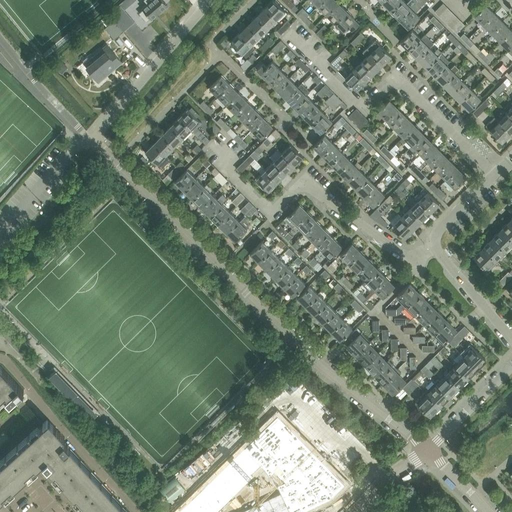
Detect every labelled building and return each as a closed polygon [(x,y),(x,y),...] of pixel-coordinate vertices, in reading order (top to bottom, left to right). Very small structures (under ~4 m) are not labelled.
[(143,0),(147,4),(142,8),(143,10),(139,13),(146,21),(150,18),(151,19),(161,11),(162,11),(167,6),(162,0),(143,0)] [(276,19),(285,11),(274,0),(272,0),(265,8),(276,19)] [(286,4),(291,9),(294,5),(289,0),(286,4)] [(323,0),(318,6),(327,15),(338,3),(335,0),(323,0)] [(385,0),(382,3),(391,11),(401,0),(385,0)] [(411,8),(402,0),(401,0),(391,11),(399,20),(411,8)] [(327,15),(335,23),(347,11),(338,3),(327,15)] [(447,8),(443,3),(434,12),(439,16),(447,8)] [(119,4),(110,13),(124,31),(134,22),(119,4)] [(485,4),(474,16),(483,24),(494,13),(485,4)] [(268,28),(276,19),(265,8),(256,16),(268,28)] [(399,20),(408,28),(420,17),(411,8),(399,20)] [(452,12),(447,8),(439,16),(443,20),(452,12)] [(352,31),(359,23),(347,11),(335,23),(343,31),(348,27),(352,31)] [(302,12),(298,16),(303,21),(307,17),(302,12)] [(456,16),(452,12),(443,20),(447,25),(456,16)] [(124,31),(110,13),(101,20),(107,27),(106,28),(115,39),(124,31)] [(494,13),(483,24),(491,33),(502,22),(494,13)] [(259,36),(268,28),(256,16),(248,25),(259,36)] [(433,16),(430,20),(435,25),(439,21),(433,16)] [(452,29),(460,20),(456,16),(447,25),(452,29)] [(303,21),(308,26),(312,22),(307,17),(303,21)] [(465,25),(464,25),(460,20),(452,29),(456,33),(465,25)] [(286,29),(291,24),(287,21),(282,25),(286,29)] [(443,33),(447,29),(439,21),(435,25),(443,33)] [(502,22),(491,33),(500,41),(511,30),(502,22)] [(248,25),(239,33),(251,45),(259,36),(248,25)] [(282,25),(277,31),(281,34),(286,29),(282,25)] [(328,30),(323,26),(316,33),(320,38),(324,34),(328,30)] [(412,30),(404,38),(400,42),(409,51),(421,39),(412,30)] [(511,31),(511,30),(500,41),(508,50),(511,46),(511,31)] [(230,42),(242,54),(251,45),(239,33),(230,42)] [(450,33),(447,37),(452,42),(456,39),(450,33)] [(464,33),(460,37),(465,42),(469,38),(464,33)] [(325,43),(328,39),(324,34),(320,38),(325,43)] [(409,51),(418,59),(429,48),(429,47),(433,43),(425,35),(421,39),(409,51)] [(356,37),(350,43),(354,46),(360,40),(356,37)] [(269,46),(274,41),(270,38),(265,42),(269,46)] [(474,51),(477,47),(469,38),(465,42),(474,51)] [(391,56),(375,39),(367,48),(383,64),(391,56)] [(457,47),(460,43),(456,39),(452,42),(457,47)] [(280,40),(272,49),(277,53),(285,45),(280,40)] [(265,42),(260,48),(264,51),(269,46),(265,42)] [(98,81),(121,62),(107,45),(91,59),(89,57),(87,57),(83,60),(83,63),(98,81)] [(482,59),(486,55),(477,47),(474,51),(482,59)] [(362,61),(374,73),(383,64),(367,48),(362,52),(367,56),(362,61)] [(429,48),(418,59),(426,68),(438,56),(441,52),(438,48),(434,52),(429,48)] [(343,58),(348,53),(344,49),(339,54),(343,58)] [(286,54),(292,59),(295,55),(290,50),(286,54)] [(467,50),(464,54),(469,59),(473,55),(467,50)] [(338,71),(342,67),(338,63),(343,58),(339,54),(330,63),(338,71)] [(256,59),(253,55),(247,60),(251,64),(256,59)] [(474,64),(477,60),(473,55),(469,59),(474,64)] [(487,64),(491,60),(486,55),(482,59),(487,64)] [(438,56),(426,68),(435,76),(447,65),(438,56)] [(304,63),(299,58),(295,62),(300,67),(304,63)] [(262,63),(256,69),(269,82),(280,70),(272,61),(266,67),(262,63)] [(366,81),(374,73),(362,61),(354,69),(366,81)] [(60,62),(54,69),(60,74),(66,67),(60,62)] [(300,67),(305,72),(309,68),(304,63),(300,67)] [(454,65),(450,69),(447,65),(435,76),(443,85),(455,73),(458,69),(454,65)] [(485,67),(481,71),(486,76),(490,72),(485,67)] [(499,76),(503,72),(498,67),(494,71),(499,76)] [(345,78),(356,90),(357,90),(366,81),(354,69),(345,78)] [(289,78),(280,70),(269,82),(277,90),(289,78)] [(491,81),(495,77),(490,72),(486,76),(491,81)] [(452,94),(464,82),(455,73),(443,85),(452,94)] [(221,75),(209,88),(217,97),(230,84),(221,75)] [(312,79),(317,84),(321,80),(316,75),(312,79)] [(298,87),(289,78),(277,90),(286,99),(298,87)] [(460,102),(472,90),(464,82),(452,94),(460,102)] [(507,85),(503,82),(498,87),(502,91),(507,85)] [(217,97),(226,105),(238,93),(230,84),(217,97)] [(325,84),(317,93),(321,98),(330,89),(325,84)] [(286,99),(293,105),(295,107),(306,95),(298,87),(286,99)] [(493,92),(497,96),(502,91),(498,87),(493,92)] [(475,104),(480,99),(472,90),(460,102),(469,110),(475,104)] [(247,101),(238,93),(226,105),(234,114),(247,101)] [(334,93),(325,102),(330,106),(338,97),(334,93)] [(303,116),(315,104),(306,95),(295,107),(303,116)] [(334,110),(336,109),(340,105),(343,102),(338,97),(330,106),(334,110)] [(389,99),(377,111),(386,120),(398,108),(389,99)] [(485,99),(481,104),(485,108),(488,105),(490,103),(485,99)] [(203,101),(199,104),(205,109),(208,106),(203,101)] [(247,101),(234,114),(243,122),(255,110),(247,101)] [(315,104),(303,116),(312,124),(323,112),(315,104)] [(485,108),(481,104),(472,112),(477,116),(485,108)] [(205,109),(209,114),(213,111),(208,106),(205,109)] [(191,130),(205,145),(210,140),(195,126),(200,121),(187,108),(179,117),(191,130)] [(395,128),(406,117),(398,108),(386,120),(395,128)] [(356,109),(348,116),(348,117),(352,121),(360,113),(356,109)] [(251,130),(264,118),(255,110),(243,122),(251,130)] [(312,124),(320,133),(332,121),(323,112),(312,124)] [(364,116),(360,113),(352,121),(355,125),(364,116)] [(511,131),(511,118),(507,113),(498,122),(510,134),(511,131)] [(355,125),(359,129),(368,120),(364,116),(355,125)] [(183,139),(191,130),(179,117),(170,126),(183,139)] [(220,117),(217,121),(222,127),(226,123),(220,117)] [(415,125),(406,117),(395,128),(403,137),(415,125)] [(490,131),(502,142),(510,134),(498,122),(493,117),(485,126),(490,131)] [(260,139),(271,128),(272,127),(264,118),(251,130),(260,139)] [(346,121),(342,124),(347,129),(351,126),(346,121)] [(327,132),(328,134),(330,131),(331,132),(339,124),(337,122),(327,132)] [(222,127),(227,131),(231,128),(226,123),(222,127)] [(397,153),(395,151),(407,140),(412,145),(423,134),(415,125),(403,137),(392,148),(389,151),(385,154),(390,159),(397,153)] [(170,126),(162,134),(175,147),(178,143),(180,144),(182,141),(182,140),(183,139),(170,126)] [(359,134),(353,128),(351,126),(347,129),(356,138),(359,134)] [(372,134),(367,128),(363,132),(368,138),(372,134)] [(276,137),(280,133),(276,129),(271,133),(276,137)] [(166,156),(175,147),(162,134),(153,143),(166,156)] [(243,139),(237,134),(234,138),(239,143),(243,139)] [(364,146),(368,143),(359,134),(356,138),(364,146)] [(377,139),(372,134),(368,138),(373,142),(377,139)] [(412,145),(406,151),(410,155),(412,153),(417,158),(420,154),(432,142),(423,134),(412,145)] [(333,144),(324,135),(313,146),(322,155),(333,144)] [(267,146),(271,142),(267,138),(263,142),(267,146)] [(239,143),(244,148),(248,144),(243,139),(239,143)] [(432,142),(420,154),(429,163),(441,151),(432,142)] [(170,160),(166,156),(153,143),(145,151),(162,168),(170,160)] [(369,151),(373,148),(368,143),(364,146),(369,151)] [(282,153),(294,166),(303,157),(291,144),(282,153)] [(330,163),(342,152),(333,144),(322,155),(330,163)] [(197,145),(193,149),(197,153),(201,149),(197,145)] [(258,155),(263,150),(259,146),(254,150),(258,155)] [(389,151),(385,147),(384,146),(380,149),(385,154),(389,151)] [(429,163),(433,166),(437,171),(449,159),(441,151),(429,163)] [(339,172),(350,161),(342,152),(330,163),(339,172)] [(189,153),(184,157),(189,162),(193,157),(189,153)] [(286,174),(294,166),(282,153),(273,161),(286,174)] [(240,173),(254,159),(250,155),(236,169),(240,173)] [(380,155),(376,158),(381,163),(385,160),(380,155)] [(202,163),(206,167),(211,163),(206,159),(202,163)] [(446,180),(458,168),(449,159),(437,171),(446,180)] [(386,168),(390,164),(385,160),(381,163),(386,168)] [(277,182),(286,174),(273,161),(265,170),(277,182)] [(357,162),(354,165),(350,161),(339,172),(347,180),(359,169),(362,166),(357,162)] [(180,162),(176,166),(180,170),(185,166),(180,162)] [(397,166),(402,171),(406,168),(401,163),(397,166)] [(420,171),(415,166),(411,169),(417,175),(423,169),(420,171)] [(211,172),(215,176),(219,172),(215,167),(211,172)] [(269,191),(277,182),(265,170),(263,167),(259,171),(261,174),(256,179),(269,191)] [(455,188),(466,177),(458,168),(446,180),(455,188)] [(196,178),(187,169),(175,182),(183,190),(196,178)] [(347,180),(356,189),(367,178),(359,169),(347,180)] [(422,180),(428,174),(423,169),(417,175),(422,180)] [(176,175),(172,171),(168,175),(172,179),(176,175)] [(397,172),(393,175),(399,181),(402,177),(397,172)] [(414,178),(411,174),(402,183),(406,187),(408,189),(413,184),(410,182),(414,178)] [(219,180),(223,184),(228,180),(223,176),(219,180)] [(204,186),(196,178),(183,190),(192,199),(204,186)] [(364,197),(376,186),(367,178),(356,189),(364,197)] [(402,183),(397,188),(400,192),(406,187),(402,183)] [(432,189),(434,192),(437,188),(432,183),(429,186),(432,189)] [(192,199),(200,207),(213,195),(210,192),(212,189),(206,184),(204,186),(192,199)] [(373,206),(384,195),(376,186),(364,197),(373,206)] [(442,200),(447,196),(438,187),(434,192),(442,200)] [(423,188),(415,196),(418,199),(430,212),(439,203),(427,191),(426,191),(423,188)] [(240,193),(231,202),(236,206),(245,197),(240,193)] [(217,199),(213,195),(200,207),(209,216),(221,203),(226,198),(222,194),(217,199)] [(390,195),(385,200),(388,204),(393,199),(390,195)] [(418,199),(409,208),(422,221),(430,212),(418,199)] [(376,209),(382,215),(391,207),(388,204),(385,200),(376,209)] [(249,201),(240,210),(244,214),(253,205),(249,201)] [(230,212),(221,203),(209,216),(217,224),(230,212)] [(300,203),(287,216),(295,225),(308,212),(300,203)] [(249,218),(248,218),(257,209),(253,205),(244,214),(238,220),(226,233),(234,241),(249,227),(249,218)] [(413,229),(422,221),(409,208),(401,216),(401,217),(413,229)] [(226,233),(238,220),(230,212),(217,224),(226,233)] [(317,221),(308,212),(295,225),(304,233),(317,221)] [(405,238),(413,229),(401,217),(401,216),(398,214),(390,222),(393,225),(405,238)] [(503,229),(502,229),(511,239),(511,220),(507,225),(506,224),(502,228),(503,229)] [(325,229),(317,221),(304,233),(312,242),(325,229)] [(279,232),(284,228),(279,224),(275,228),(279,232)] [(334,238),(325,229),(312,242),(321,251),(334,238)] [(493,238),(505,250),(511,244),(511,245),(511,239),(502,229),(497,234),(497,233),(493,237),(493,238)] [(268,235),(272,239),(276,235),(272,231),(268,235)] [(288,232),(284,236),(288,241),(292,237),(288,232)] [(321,251),(329,259),(342,246),(334,238),(321,251)] [(484,247),(484,248),(496,259),(501,254),(503,256),(507,252),(505,250),(493,238),(488,243),(488,242),(484,247)] [(285,244),(281,240),(277,244),(281,248),(285,244)] [(262,241),(250,254),(258,262),(271,250),(262,241)] [(296,249),(301,245),(296,241),(292,245),(296,249)] [(351,243),(340,255),(349,264),(360,252),(351,243)] [(289,256),(293,252),(289,248),(285,252),(289,256)] [(498,261),(496,259),(484,248),(479,252),(479,251),(474,256),(475,256),(474,257),(488,271),(498,261)] [(305,258),(309,253),(305,249),(301,254),(305,258)] [(267,271),(279,258),(271,250),(258,262),(267,271)] [(369,260),(360,252),(349,264),(357,272),(369,260)] [(298,265),(302,261),(298,256),(293,261),(298,265)] [(275,279),(288,267),(279,258),(267,271),(275,279)] [(313,266),(318,262),(313,258),(309,262),(313,266)] [(378,269),(369,260),(357,272),(366,281),(378,269)] [(336,268),(331,263),(327,267),(332,272),(336,268)] [(306,265),(302,269),(306,273),(311,269),(306,265)] [(284,288),(296,275),(288,267),(275,279),(284,288)] [(325,278),(329,274),(325,269),(320,274),(325,278)] [(386,277),(378,269),(366,281),(374,289),(386,277)] [(511,277),(507,273),(499,281),(503,286),(511,277)] [(292,296),(305,284),(296,275),(284,288),(292,296)] [(348,280),(343,275),(339,279),(345,284),(348,280)] [(374,289),(383,297),(394,286),(386,277),(374,289)] [(350,289),(354,285),(348,280),(345,284),(350,289)] [(338,283),(333,287),(338,291),(342,287),(338,283)] [(403,301),(401,304),(404,307),(418,293),(414,289),(414,288),(410,284),(410,285),(409,284),(397,296),(403,301)] [(309,285),(297,298),(305,306),(318,294),(309,285)] [(342,295),(346,291),(342,287),(338,291),(342,295)] [(360,292),(357,296),(362,301),(373,290),(372,290),(370,292),(368,291),(364,296),(360,292)] [(362,301),(370,310),(374,306),(368,300),(375,293),(373,290),(362,301)] [(419,293),(419,294),(418,293),(404,307),(414,317),(416,314),(428,302),(423,297),(419,293)] [(314,315),(327,302),(318,294),(305,306),(314,315)] [(355,300),(350,304),(355,308),(359,304),(355,300)] [(322,323),(335,311),(327,302),(314,315),(322,323)] [(428,303),(428,302),(416,314),(421,320),(419,322),(423,326),(425,324),(425,323),(437,311),(433,307),(433,306),(429,302),(428,303)] [(359,312),(363,308),(359,304),(355,308),(359,312)] [(331,332),(344,319),(335,311),(322,323),(331,332)] [(437,312),(437,311),(425,323),(425,324),(430,329),(428,331),(432,335),(434,333),(446,321),(442,316),(438,311),(437,312)] [(331,332),(339,341),(352,328),(344,319),(331,332)] [(447,321),(446,321),(434,333),(439,338),(437,340),(442,344),(456,330),(450,325),(451,324),(447,321)] [(347,346),(352,350),(351,351),(355,355),(356,354),(356,355),(370,341),(361,331),(361,332),(357,328),(344,341),(348,345),(347,346)] [(448,342),(453,346),(461,338),(457,333),(448,342)] [(372,347),(374,345),(370,341),(356,355),(361,359),(360,360),(364,364),(365,363),(365,364),(378,352),(377,352),(372,347)] [(460,354),(463,357),(464,357),(476,369),(480,364),(481,365),(485,361),(485,360),(485,359),(469,344),(460,354)] [(443,355),(448,351),(443,346),(439,351),(443,355)] [(379,350),(377,352),(378,352),(365,364),(370,369),(369,370),(373,374),(374,373),(374,374),(387,362),(386,362),(381,356),(384,354),(379,350)] [(460,354),(454,360),(456,361),(452,365),(454,367),(455,366),(467,378),(471,374),(472,374),(476,370),(475,370),(476,369),(464,357),(463,357),(460,354)] [(434,356),(430,360),(438,368),(443,364),(434,356)] [(388,360),(386,362),(387,362),(374,374),(379,378),(378,379),(382,383),(383,382),(383,383),(396,371),(395,371),(390,366),(393,364),(388,360)] [(433,364),(430,360),(425,365),(429,368),(433,364)] [(0,511),(0,500),(43,462),(87,511),(129,511),(63,438),(65,437),(49,420),(0,464),(0,398),(6,393),(8,396),(5,398),(10,403),(23,391),(18,385),(18,386),(0,365),(0,511)] [(425,365),(421,369),(429,378),(433,373),(425,365)] [(443,374),(445,376),(445,375),(458,387),(462,383),(463,384),(467,379),(466,379),(467,378),(455,366),(454,367),(450,371),(448,369),(443,374)] [(90,419),(98,413),(55,369),(49,376),(90,419)] [(397,369),(395,371),(396,371),(383,383),(388,388),(387,388),(391,393),(392,392),(393,393),(405,381),(400,375),(401,373),(397,369)] [(416,383),(420,379),(416,374),(412,378),(416,383)] [(434,383),(436,385),(436,384),(448,396),(453,392),(453,393),(457,389),(457,388),(458,387),(445,375),(445,376),(440,380),(438,378),(434,383)] [(402,388),(395,395),(400,400),(407,392),(408,394),(418,385),(416,383),(412,378),(402,388)] [(426,387),(428,389),(425,392),(427,394),(439,406),(444,401),(444,402),(448,398),(448,397),(448,396),(436,384),(436,385),(434,383),(432,380),(426,387)] [(420,396),(416,401),(430,415),(435,410),(435,411),(439,407),(439,406),(427,394),(425,392),(420,396)] [(244,447),(243,448),(252,457),(256,461),(256,462),(261,467),(263,469),(276,486),(280,493),(289,511),(301,511),(318,504),(327,500),(330,498),(344,484),(336,476),(329,469),(322,462),(302,441),(276,415),(272,420),(270,422),(266,426),(244,447)] [(289,511),(280,493),(268,499),(263,501),(240,511),(215,511),(240,489),(247,481),(261,467),(256,462),(256,461),(252,457),(243,448),(229,462),(222,468),(215,475),(212,479),(208,482),(205,486),(201,489),(198,492),(194,496),(193,497),(192,498),(186,504),(177,511),(289,511)] [(386,503),(376,509),(377,511),(381,511),(389,507),(386,503)]
